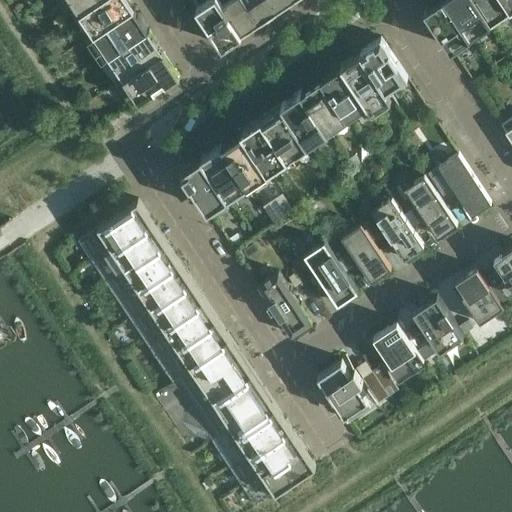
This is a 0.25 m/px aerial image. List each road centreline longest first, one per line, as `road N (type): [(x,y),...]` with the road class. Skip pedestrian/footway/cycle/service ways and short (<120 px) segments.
road 1 (residential): [(155,170),(394,9)]
road 2 (residential): [(288,373),(511,221)]
road 3 (residential): [(288,373),(155,170)]
road 4 (residential): [(394,9),(511,182)]
road 5 (residential): [(139,146),(0,238)]
road 6 (residential): [(332,0),(213,78)]
